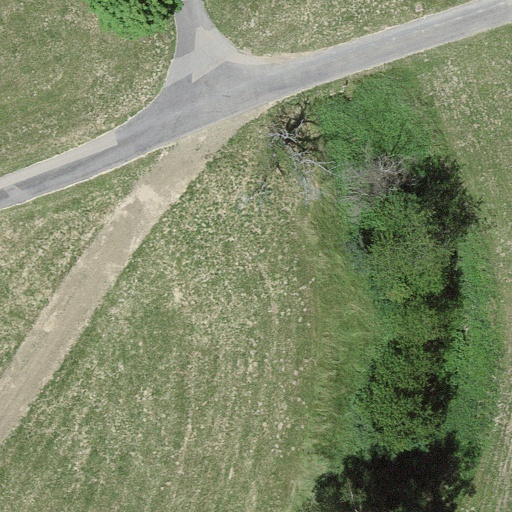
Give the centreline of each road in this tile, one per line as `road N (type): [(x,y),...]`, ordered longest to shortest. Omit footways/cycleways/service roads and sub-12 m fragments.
road 1 (residential): [(511,7),(197,110)]
road 2 (residential): [(197,110),(0,191)]
